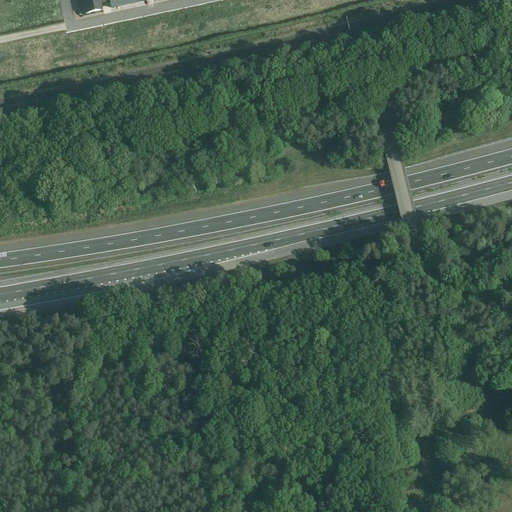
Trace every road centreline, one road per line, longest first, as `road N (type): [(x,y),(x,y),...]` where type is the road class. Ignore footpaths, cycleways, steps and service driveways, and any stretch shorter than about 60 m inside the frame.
road 1 (motorway): [(0,294),(303,235),(511,183)]
road 2 (motorway): [(511,155),(254,217),(0,260)]
road 3 (unclassified): [(511,289),(462,301),(435,288),(419,261),(388,125),(396,94),(420,71),(511,59)]
road 4 (track): [(0,90),(393,0)]
